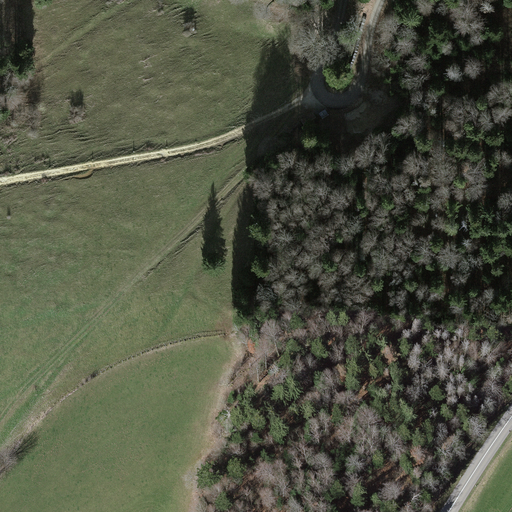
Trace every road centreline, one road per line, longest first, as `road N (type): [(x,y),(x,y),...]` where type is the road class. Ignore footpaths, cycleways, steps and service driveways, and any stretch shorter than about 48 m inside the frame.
road 1 (track): [(0,184),(192,151),(314,96),(0,420)]
road 2 (track): [(338,0),(312,83),(314,96),(341,107),(358,86),(381,0)]
